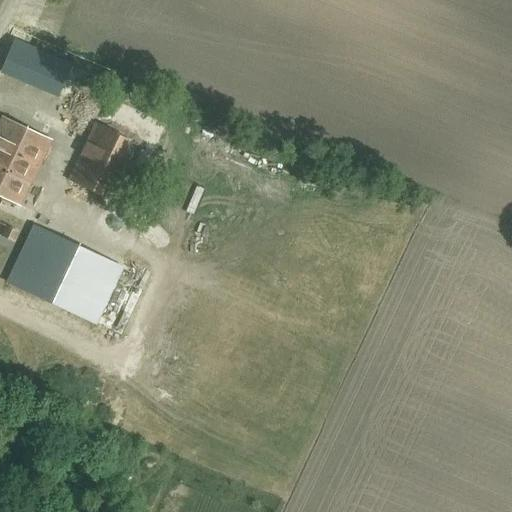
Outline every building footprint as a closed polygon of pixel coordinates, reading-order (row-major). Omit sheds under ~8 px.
[(0,126),(0,202),(18,211),(48,149),(0,126)] [(91,133),(64,187),(97,203),(123,149),(91,133)] [(168,187),(160,205),(186,217),(195,199),(168,187)] [(128,276),(28,231),(2,290),(102,335),(128,276)] [(213,296),(207,308),(230,319),(236,307),(213,296)]
